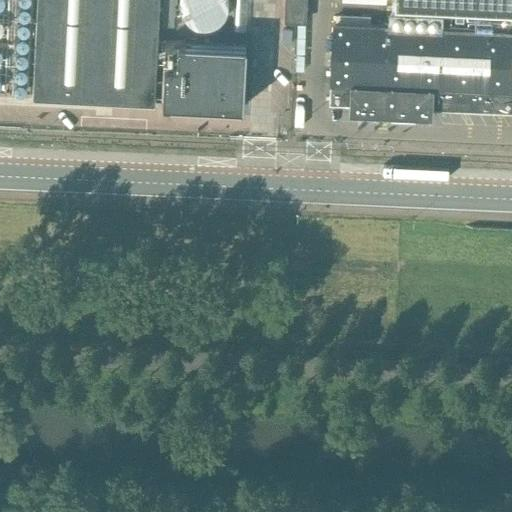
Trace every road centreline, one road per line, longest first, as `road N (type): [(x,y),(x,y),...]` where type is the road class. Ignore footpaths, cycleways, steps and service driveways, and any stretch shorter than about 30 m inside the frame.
road 1 (residential): [(511,376),(0,352)]
road 2 (tertiary): [(0,178),(511,200)]
